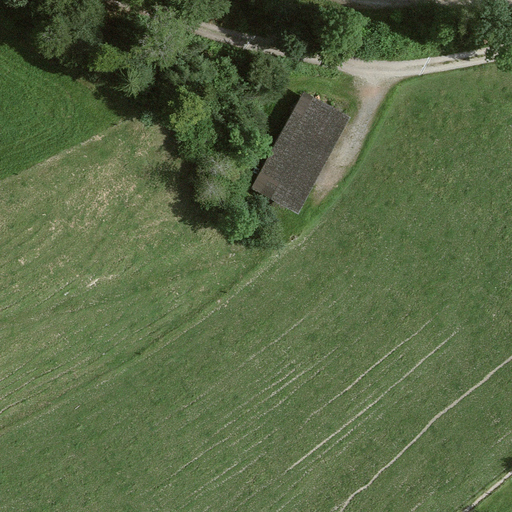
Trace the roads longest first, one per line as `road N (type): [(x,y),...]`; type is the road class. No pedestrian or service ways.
road 1 (track): [(511,55),(421,71),(356,71),(214,39),(124,0)]
road 2 (track): [(354,0),(511,3)]
